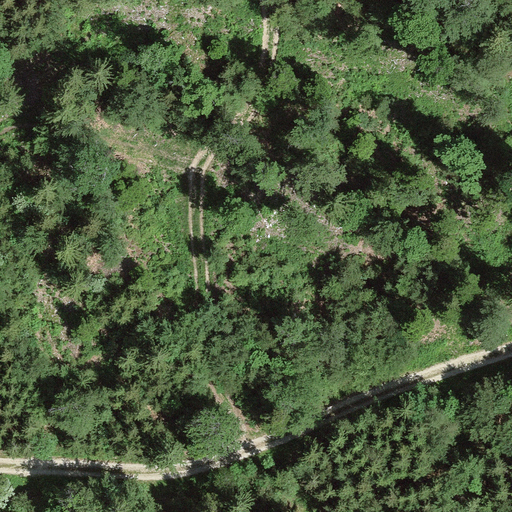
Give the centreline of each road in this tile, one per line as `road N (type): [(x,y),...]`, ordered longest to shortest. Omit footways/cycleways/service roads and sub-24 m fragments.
road 1 (track): [(0,467),(162,471),(203,464),(418,377),(511,349)]
road 2 (track): [(245,451),(214,388),(189,199),(197,162),(236,126),(262,86),(270,0)]
road 3 (track): [(0,135),(33,130),(106,139),(197,162)]
